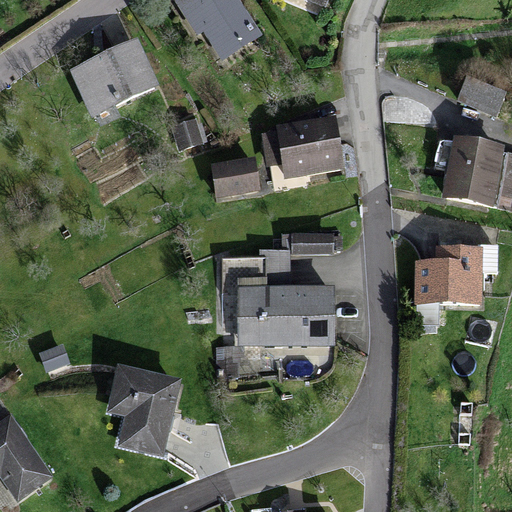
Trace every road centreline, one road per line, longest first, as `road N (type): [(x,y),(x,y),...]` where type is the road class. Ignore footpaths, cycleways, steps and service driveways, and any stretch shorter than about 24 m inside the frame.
road 1 (residential): [(369,0),(355,33),(377,277),(371,442)]
road 2 (residential): [(153,511),(330,448),(371,442)]
road 3 (residential): [(0,71),(105,0)]
